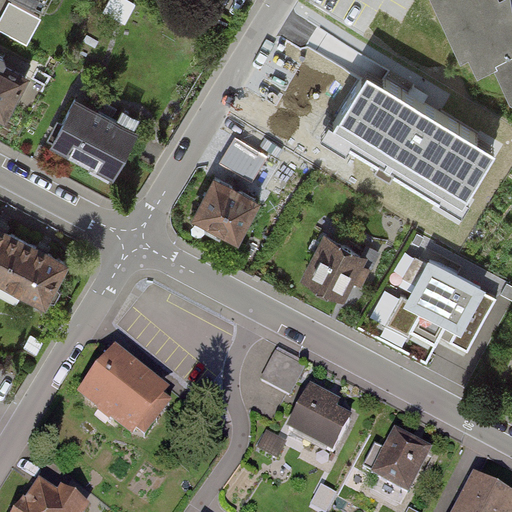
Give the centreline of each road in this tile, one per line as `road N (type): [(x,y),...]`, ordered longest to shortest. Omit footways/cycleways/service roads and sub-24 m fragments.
road 1 (residential): [(511,443),(133,241)]
road 2 (residential): [(133,241),(282,0)]
road 3 (residential): [(0,464),(133,241)]
road 4 (residential): [(133,241),(0,168)]
